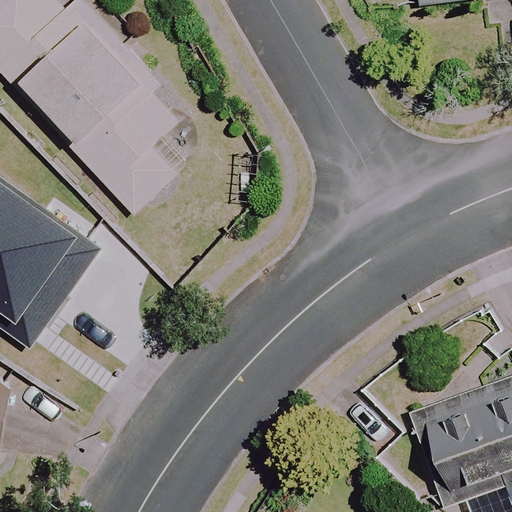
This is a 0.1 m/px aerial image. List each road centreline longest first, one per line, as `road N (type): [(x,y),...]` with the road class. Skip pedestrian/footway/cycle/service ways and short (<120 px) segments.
road 1 (residential): [(141,511),(223,392),(306,309),(410,233)]
road 2 (residential): [(410,233),(268,0)]
